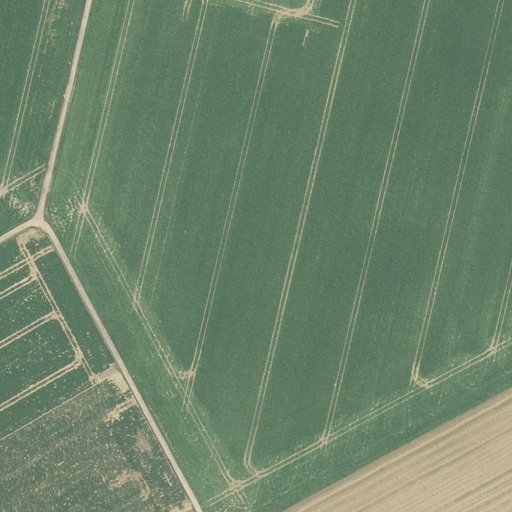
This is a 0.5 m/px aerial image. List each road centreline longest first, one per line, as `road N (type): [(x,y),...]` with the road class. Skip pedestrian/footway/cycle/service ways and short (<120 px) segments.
road 1 (track): [(200,511),(39,217)]
road 2 (track): [(275,511),(511,388)]
road 3 (track): [(92,0),(39,217)]
